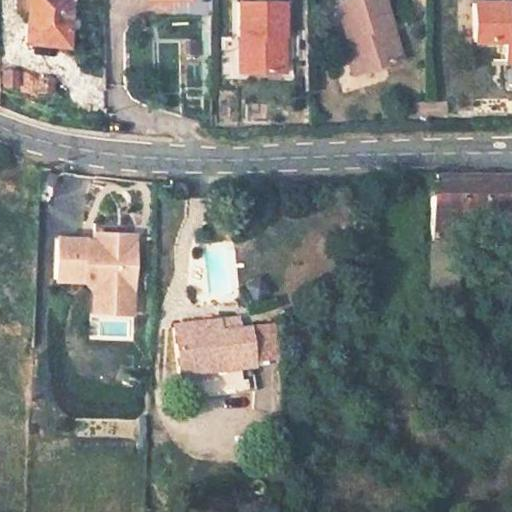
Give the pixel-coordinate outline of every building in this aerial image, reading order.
[(26,10),(23,47),(66,49),(67,0),(16,0),(16,10),(26,10)] [(382,0),(335,0),(347,32),(342,34),(348,53),(358,49),(364,66),(401,54),(394,31),(390,32),(386,21),(390,20),(382,0)] [(505,0),(473,0),(470,0),(470,40),(505,40),(505,57),(511,57),(511,5),(505,5),(505,0)] [(283,16),(236,15),(236,50),(245,50),(245,87),(283,87),(283,16)] [(353,70),(364,66),(358,49),(348,53),(353,70)] [(236,87),(245,87),(245,50),(236,50),(236,87)] [(0,69),(0,88),(15,90),(17,71),(0,69)] [(51,95),(52,78),(34,77),(32,93),(51,95)] [(455,207),(511,208),(511,174),(428,174),(427,206),(455,207)] [(52,189),(52,179),(34,178),(34,188),(52,189)] [(426,237),(452,237),(455,207),(427,206),(426,237)] [(129,303),(130,235),(108,235),(108,241),(98,241),(98,247),(92,247),(92,241),(53,240),(52,282),(81,283),(87,290),(100,290),(100,303),(129,303)] [(108,235),(92,235),(92,241),(92,247),(98,247),(98,241),(108,241),(108,235)] [(438,287),(439,256),(426,257),(425,287),(438,287)] [(100,290),(87,290),(87,314),(129,315),(129,303),(100,303),(100,290)] [(219,320),(172,322),(175,393),(223,391),(219,324),(219,320)] [(219,324),(223,391),(248,390),(246,322),(219,324)]
